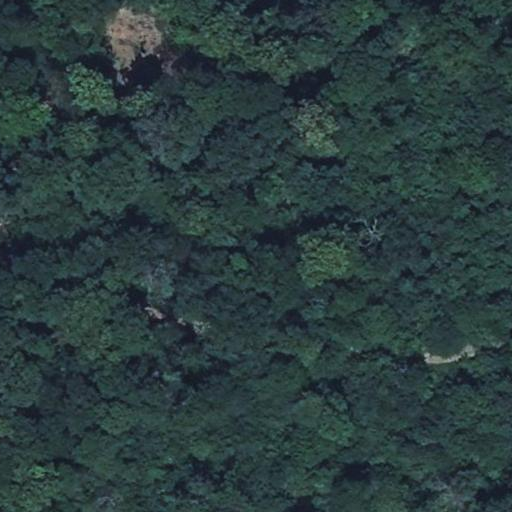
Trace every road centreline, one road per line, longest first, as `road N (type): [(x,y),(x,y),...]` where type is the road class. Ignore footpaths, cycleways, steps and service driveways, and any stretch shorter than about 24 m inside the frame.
road 1 (track): [(0,227),(83,283),(196,326),(437,356),(511,339)]
road 2 (track): [(54,0),(0,142)]
